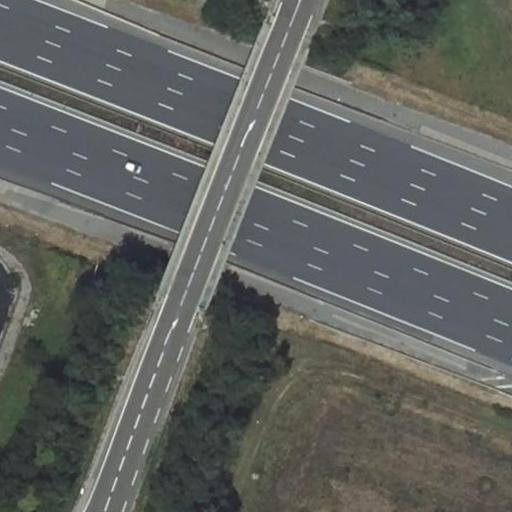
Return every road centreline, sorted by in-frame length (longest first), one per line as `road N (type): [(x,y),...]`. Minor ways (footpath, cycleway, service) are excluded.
road 1 (motorway): [(0,125),(511,328)]
road 2 (motorway): [(511,223),(0,21)]
road 3 (secondary): [(300,0),(101,511)]
road 4 (track): [(235,511),(279,386),(301,363),(335,364),(511,434)]
